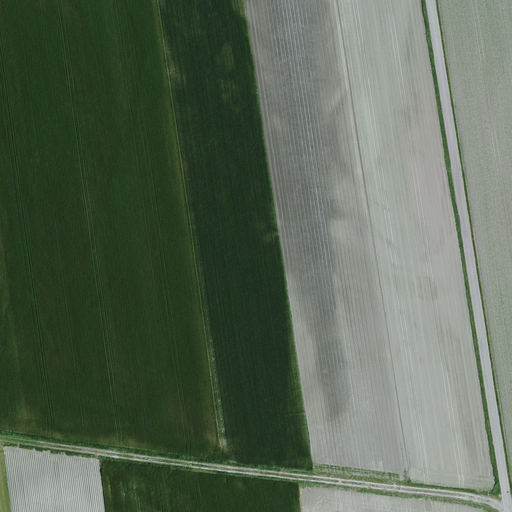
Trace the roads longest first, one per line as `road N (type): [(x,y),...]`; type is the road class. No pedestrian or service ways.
road 1 (unclassified): [(430,0),(508,511)]
road 2 (track): [(507,507),(0,440)]
